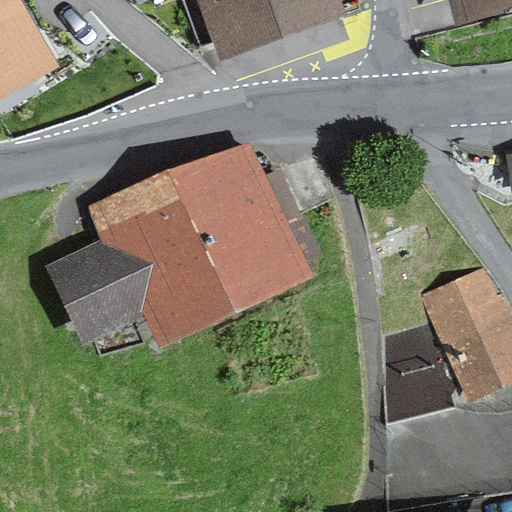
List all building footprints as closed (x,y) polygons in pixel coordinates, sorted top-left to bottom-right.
[(0,0),(0,87),(41,63),(3,0),(0,0)] [(327,0),(204,0),(228,59),(334,18),(327,0)] [(511,0),(457,0),(464,23),(511,8),(511,0)] [(112,256),(57,281),(83,338),(140,312),(154,345),(296,280),(239,155),(96,220),(112,256)] [(511,332),(485,272),(430,297),(472,390),(511,372),(511,332)]
